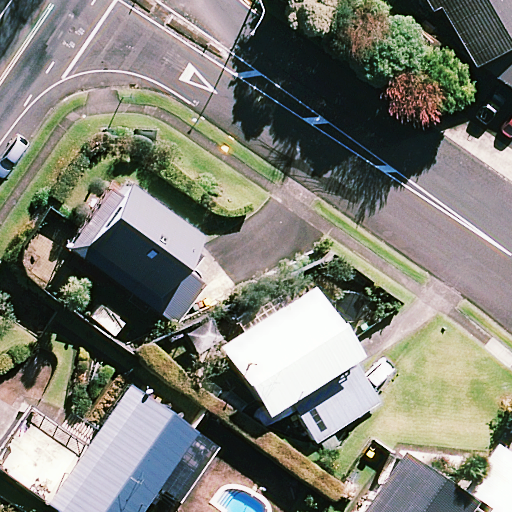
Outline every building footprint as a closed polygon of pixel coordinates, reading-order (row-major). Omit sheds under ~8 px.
[(511,0),(437,0),(469,54),(511,84),(511,0)] [(200,234),(125,180),(75,250),(176,323),(207,280),(180,261),(200,234)] [(382,400),(349,351),(354,347),(311,283),(220,345),(264,409),(280,398),(314,447),(382,400)] [(191,425),(129,380),(79,448),(30,413),(0,454),(0,465),(63,511),(137,511),(156,488),(176,503),(213,452),(186,432),(191,425)] [(464,511),(474,498),(402,450),(359,511),(464,511)] [(511,511),(511,479),(486,511),(511,511)]
